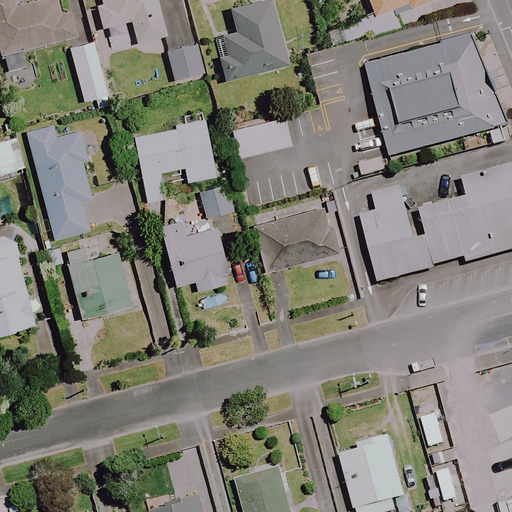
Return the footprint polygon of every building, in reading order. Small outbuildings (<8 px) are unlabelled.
[(0,0),(0,54),(6,77),(30,71),(25,50),(75,37),(69,12),(60,15),(56,0),(41,0),(14,7),(11,0),(0,0)] [(136,45),(165,37),(155,0),(100,0),(101,5),(95,6),(101,30),(130,22),(136,45)] [(222,56),(218,57),(224,82),(285,66),(267,0),(227,10),(233,32),(217,36),(222,56)] [(364,0),(372,19),(364,22),(369,38),(399,28),(394,16),(430,3),(429,0),(364,0)] [(511,123),(485,32),(365,67),(393,161),(511,125),(511,123)] [(193,41),(164,48),(172,81),(201,74),(193,41)] [(106,96),(91,42),(68,49),(83,103),(106,96)] [(291,147),(284,119),(231,131),(237,159),(291,147)] [(214,178),(202,122),(131,137),(146,204),(163,200),(157,174),(182,168),(185,184),(214,178)] [(80,199),(90,197),(72,125),(27,136),(53,241),(88,232),(80,199)] [(0,175),(23,169),(14,138),(0,142),(0,175)] [(384,212),(365,216),(384,286),(511,252),(511,163),(470,176),(475,195),(430,208),(438,232),(421,238),(407,187),(377,195),(384,212)] [(231,212),(223,186),(197,194),(204,219),(231,212)] [(326,227),(320,207),(252,226),(266,274),(339,253),(331,225),(326,227)] [(227,284),(214,230),(162,242),(173,287),(193,283),(195,292),(227,284)] [(129,307),(116,254),(90,260),(67,266),(80,319),(129,307)] [(0,258),(0,334),(33,327),(15,255),(0,258)] [(511,438),(511,402),(491,412),(504,442),(511,438)] [(356,445),(358,452),(338,457),(353,511),(395,511),(392,500),(402,497),(385,437),(367,442),(356,445)] [(287,511),(277,470),(234,481),(241,511),(287,511)] [(201,511),(199,502),(157,511),(201,511)]
